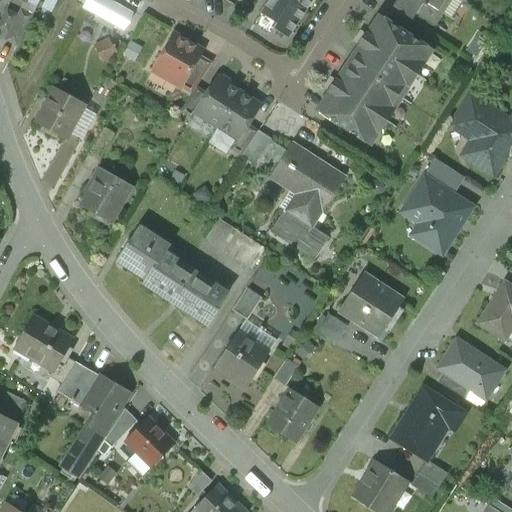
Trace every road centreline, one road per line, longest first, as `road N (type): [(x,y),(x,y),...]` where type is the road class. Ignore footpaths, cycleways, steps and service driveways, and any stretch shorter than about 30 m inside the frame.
road 1 (residential): [(296,511),(110,323),(34,214)]
road 2 (residential): [(511,194),(300,511)]
road 3 (residential): [(177,2),(292,74),(342,0)]
